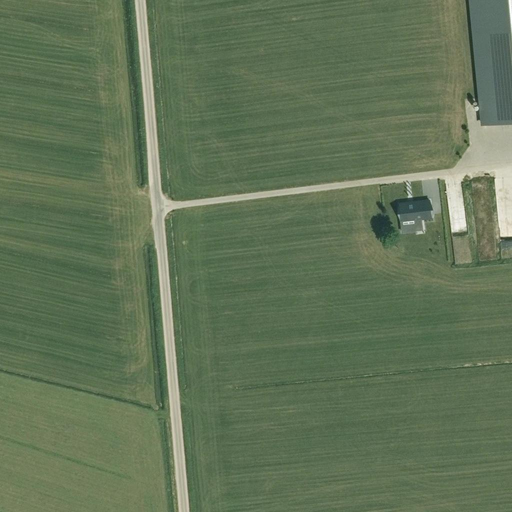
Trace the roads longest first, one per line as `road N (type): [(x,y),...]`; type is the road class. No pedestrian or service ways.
road 1 (unclassified): [(185,511),(140,0)]
road 2 (unknown): [(159,208),(377,182)]
